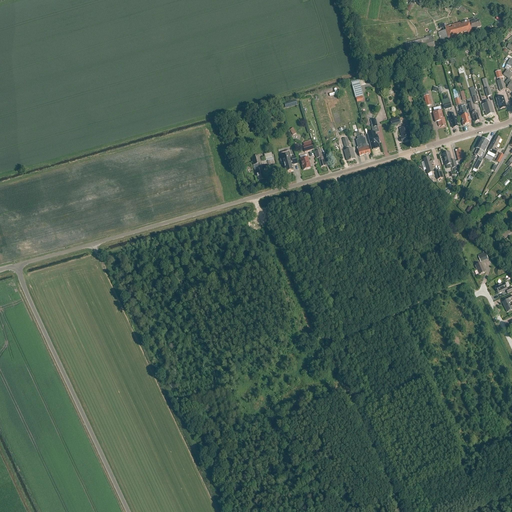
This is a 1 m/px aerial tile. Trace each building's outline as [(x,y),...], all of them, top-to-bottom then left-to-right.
[(474,36),(472,30),(482,27),(480,20),(470,23),(469,21),(446,28),(447,31),(439,33),(442,41),(449,39),(451,43),(474,36)] [(410,57),(437,49),(433,37),(406,45),(410,57)] [(511,60),(510,59),(506,57),(502,65),(506,67),(505,70),(509,72),(511,67),(511,60)] [(511,96),(511,81),(509,80),(511,77),(505,73),(503,75),(508,79),(505,84),(508,86),(507,88),(511,91),(511,94),(511,96)] [(497,82),(500,92),(506,90),(503,80),(497,82)] [(499,110),(507,108),(503,97),(496,99),(499,110)] [(494,114),(491,103),(489,103),(488,100),(485,101),(486,104),(481,105),(483,112),(485,111),(486,116),(494,114)] [(468,104),(473,120),(474,119),(475,123),(479,121),(478,117),(479,116),(478,112),(475,113),(472,103),(468,104)] [(471,124),(468,115),(465,106),(462,107),(462,109),(468,125),(469,125),(470,124),(471,124)] [(445,125),(446,125),(444,118),(442,110),(433,113),(436,123),(438,122),(439,127),(441,126),(441,127),(445,126),(445,125)] [(457,128),(458,128),(457,123),(456,118),(455,118),(453,114),(449,115),(450,120),(451,124),(452,124),(453,129),(454,129),(455,129),(457,129),(457,128)] [(391,127),(401,124),(399,118),(390,120),(391,127)] [(401,129),(403,138),(401,139),(400,140),(401,142),(403,143),(405,142),(405,143),(412,141),(410,134),(408,128),(408,127),(401,129)] [(375,133),(368,135),(373,151),(374,150),(376,151),(378,150),(378,149),(380,149),(379,144),(380,144),(378,136),(376,136),(375,133)] [(363,136),(360,137),(365,156),(371,154),(368,145),(367,145),(365,138),(363,139),(363,136)] [(358,140),(356,141),(356,142),(357,145),(358,148),(360,157),(365,156),(360,137),(357,138),(358,140)] [(496,149),(498,144),(501,139),(500,139),(499,138),(498,137),(497,137),(496,137),(494,141),(494,140),(488,152),(495,156),(498,151),(496,149)] [(351,150),(350,147),(347,138),(346,138),(343,139),(343,140),(346,151),(345,152),(348,162),(356,159),(353,149),(351,150)] [(485,141),(481,139),(478,145),(477,145),(477,146),(477,147),(476,149),(477,150),(474,155),(477,156),(485,141)] [(489,143),(485,141),(477,156),(480,158),(482,153),(484,153),(485,151),(486,151),(486,150),(486,149),(489,143)] [(305,153),(314,150),(312,145),(304,147),(305,153)] [(320,151),(319,149),(315,150),(318,159),(319,159),(322,168),(327,166),(325,157),(323,157),(322,155),(322,156),(321,151),(320,151)] [(461,149),(457,150),(457,152),(456,152),(458,161),(455,162),(456,166),(462,164),(461,160),(465,159),(463,153),(462,154),(461,149)] [(285,157),(282,158),(282,159),(281,159),(280,161),(281,162),(281,163),(282,164),(284,164),(286,174),(293,172),(292,166),(298,165),(295,157),(291,158),(289,152),(284,153),(285,157)] [(268,169),(272,168),(275,167),(274,166),(275,166),(272,153),(264,155),(266,161),(261,162),(259,156),(251,158),(254,166),(258,165),(260,170),(256,171),(258,181),(266,179),(263,167),(267,166),(268,169)] [(449,153),(442,155),(445,166),(451,165),(452,169),(454,169),(455,172),(458,172),(457,168),(455,161),(452,161),(449,153)] [(311,168),(308,158),(301,160),(304,171),(311,168)] [(431,165),(433,164),(432,161),(430,161),(429,158),(423,160),(428,175),(434,173),(431,165)] [(475,266),(479,275),(485,273),(481,264),(475,266)] [(506,291),(507,294),(511,291),(511,287),(507,290),(504,283),(495,288),(499,294),(506,291)] [(502,303),(507,313),(511,310),(511,304),(511,305),(509,302),(511,301),(511,298),(511,296),(504,299),(505,301),(502,303)]
